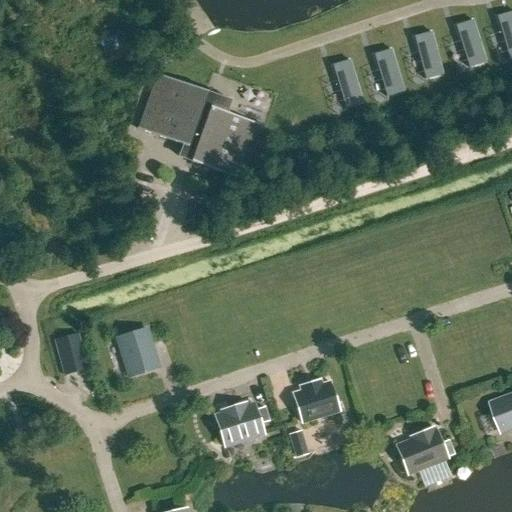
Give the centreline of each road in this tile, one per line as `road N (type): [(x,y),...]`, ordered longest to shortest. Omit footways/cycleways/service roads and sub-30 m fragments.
road 1 (residential): [(511,288),(114,421)]
road 2 (track): [(195,244),(511,140)]
